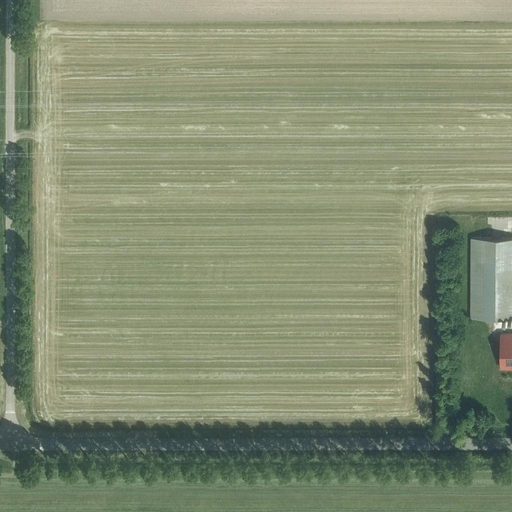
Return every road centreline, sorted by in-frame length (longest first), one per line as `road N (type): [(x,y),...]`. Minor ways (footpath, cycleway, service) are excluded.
road 1 (unclassified): [(42,444),(511,444)]
road 2 (unclassified): [(9,444),(10,0)]
